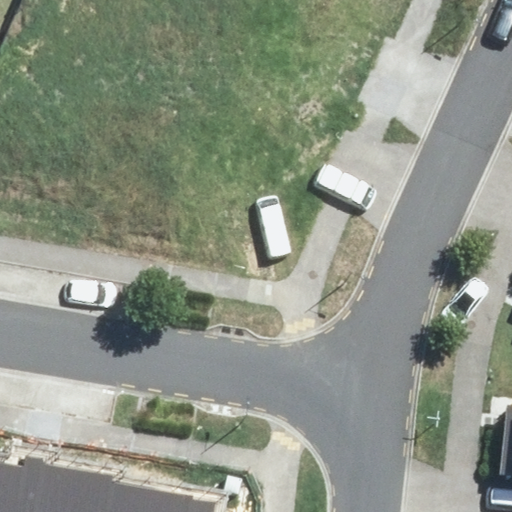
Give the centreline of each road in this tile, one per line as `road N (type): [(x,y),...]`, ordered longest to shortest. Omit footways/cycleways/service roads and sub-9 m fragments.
road 1 (residential): [(363,382),(383,291),(511,0)]
road 2 (residential): [(363,382),(0,324)]
road 3 (residential): [(350,511),(363,382)]
